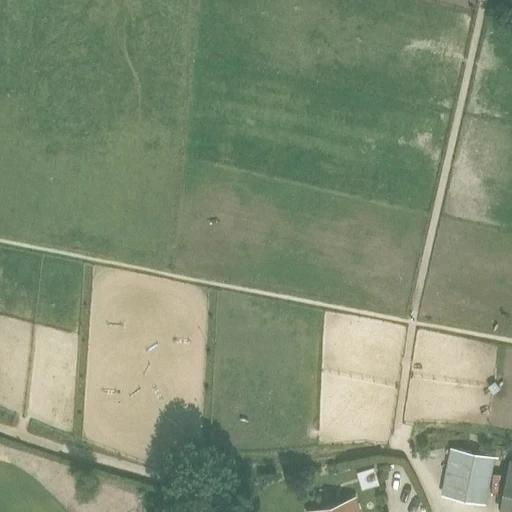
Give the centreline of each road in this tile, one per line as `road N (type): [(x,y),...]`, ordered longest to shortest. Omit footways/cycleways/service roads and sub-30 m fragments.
road 1 (track): [(486,0),(392,450)]
road 2 (unknown): [(392,450),(148,477),(0,426)]
